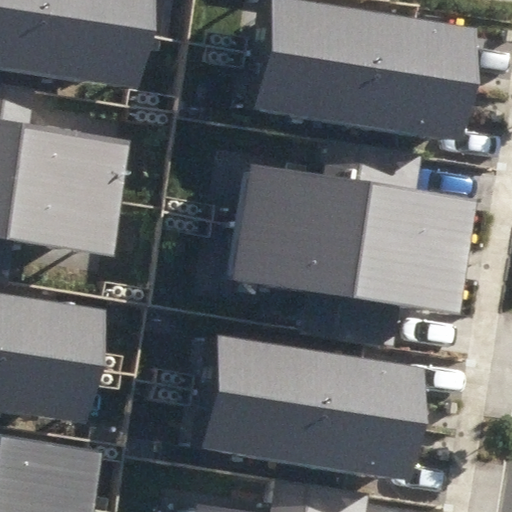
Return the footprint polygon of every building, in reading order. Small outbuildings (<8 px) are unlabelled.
[(130,0),(0,0),(0,77),(119,92),(130,0)] [(461,20),(307,0),(245,0),(232,100),(447,129),(461,20)] [(0,235),(84,246),(100,134),(0,120),(0,235)] [(450,183),(225,154),(208,281),(433,311),(450,183)] [(0,394),(70,403),(83,302),(0,290),(0,394)] [(179,449),(392,477),(407,361),(195,332),(179,449)] [(67,511),(76,445),(0,434),(0,511),(67,511)] [(292,511),(170,496),(167,511),(292,511)]
